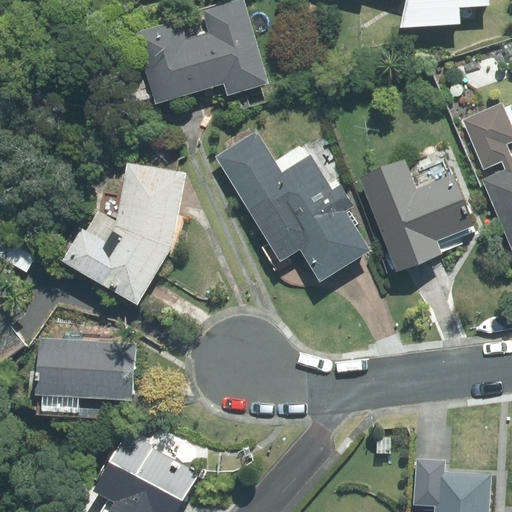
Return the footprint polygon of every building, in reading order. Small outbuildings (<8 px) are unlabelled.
[(180,20),(135,33),(155,103),(224,83),(227,95),(268,83),(243,0),(238,0),(201,11),(207,33),(185,39),(180,20)] [(406,0),(400,27),(460,23),(459,7),(489,6),(488,0),(406,0)] [(504,170),(482,179),(511,249),(511,156),(507,144),(511,141),(511,127),(502,103),(461,120),(483,171),(501,163),(504,170)] [(257,130),(215,156),(281,261),(300,249),(320,282),(370,251),(345,211),(353,206),(339,184),(332,189),(303,143),(276,160),(257,130)] [(404,160),(361,177),(398,270),(463,244),(460,237),(475,230),(447,160),(410,175),(404,160)] [(137,304),(171,247),(184,174),(128,164),(117,223),(98,211),(86,231),(82,229),(63,261),(137,304)] [(0,247),(0,256),(26,272),(36,256),(6,238),(0,247)] [(0,362),(25,343),(11,325),(27,313),(0,278),(0,362)] [(106,399),(132,401),(136,344),(39,338),(36,395),(38,395),(37,414),(105,418),(106,399)] [(176,511),(200,472),(128,433),(79,505),(85,511),(176,511)] [(441,507),(443,472),(444,460),(417,458),(413,505),(435,506),(441,507)] [(488,511),(490,475),(443,472),(441,507),(435,506),(434,511),(488,511)]
